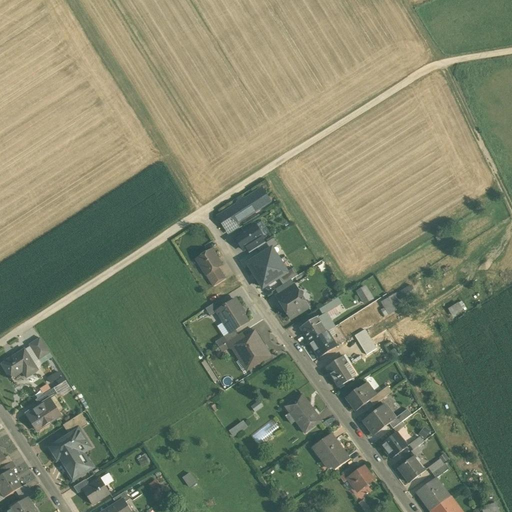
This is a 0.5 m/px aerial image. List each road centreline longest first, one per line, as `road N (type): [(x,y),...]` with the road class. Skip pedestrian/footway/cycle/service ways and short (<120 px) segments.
road 1 (residential): [(412,511),(201,213)]
road 2 (residential): [(201,213),(433,68),(511,51)]
road 3 (track): [(68,0),(201,213)]
road 4 (residential): [(0,344),(201,213)]
road 5 (track): [(405,0),(445,63),(511,206)]
road 6 (residential): [(0,409),(64,511)]
